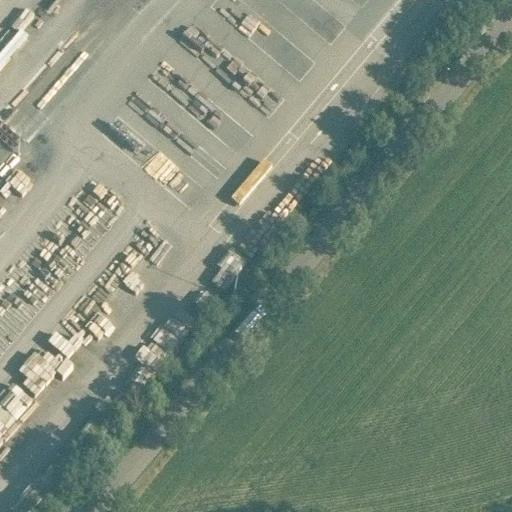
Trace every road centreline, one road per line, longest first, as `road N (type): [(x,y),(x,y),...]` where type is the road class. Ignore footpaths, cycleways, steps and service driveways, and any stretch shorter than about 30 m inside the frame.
road 1 (unclassified): [(92,511),(511,14)]
road 2 (unknown): [(150,200),(0,379)]
road 3 (unknown): [(166,0),(84,79),(77,126),(92,141)]
road 4 (unknown): [(92,141),(0,247)]
road 5 (unknown): [(0,100),(87,0)]
